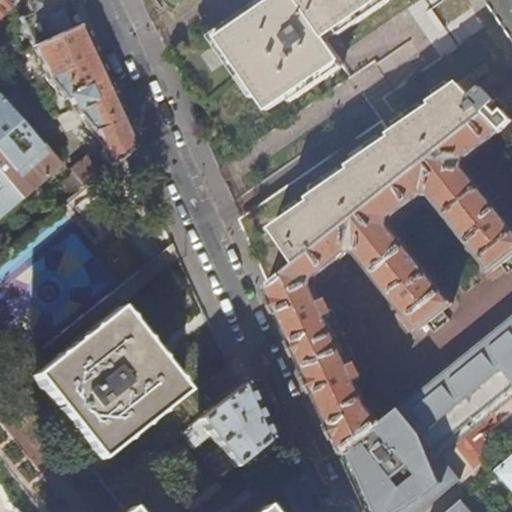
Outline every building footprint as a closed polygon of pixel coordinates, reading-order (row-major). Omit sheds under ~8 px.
[(0,0),(0,13),(10,5),(5,0),(0,0)] [(5,0),(10,5),(15,0),(23,0),(24,1),(23,7),(25,13),(18,17),(31,46),(79,26),(67,0),(5,0)] [(275,0),(217,39),(210,28),(171,54),(214,116),(203,124),(226,154),(346,73),(324,39),(380,0),(275,0)] [(511,0),(493,0),(511,27),(511,0)] [(93,56),(79,26),(31,46),(45,78),(63,100),(66,97),(73,112),(99,143),(109,166),(129,150),(134,146),(118,111),(93,56)] [(486,118),(502,135),(511,124),(511,121),(484,88),(470,97),(460,83),(433,102),(434,105),(395,132),(387,121),(242,220),(256,251),(271,285),(486,118)] [(0,216),(58,167),(0,100),(0,216)] [(502,135),(486,118),(271,285),(266,289),(343,456),(392,416),(383,405),(376,403),(371,404),(361,381),(363,380),(365,374),(361,367),(356,365),(353,366),(348,355),(336,329),(331,318),(334,317),(335,311),(332,303),(326,302),(324,303),(317,288),(318,281),(335,268),(352,254),(360,256),(407,315),(421,332),(454,306),(394,229),(395,221),(426,196),(433,197),(493,275),(511,259),(511,226),(481,188),(467,170),(467,163),(502,135)] [(511,142),(497,144),(502,175),(511,173),(511,142)] [(0,230),(0,257),(100,174),(86,157),(0,230)] [(32,377),(100,461),(123,442),(185,392),(118,309),(32,377)] [(357,485),(369,511),(425,511),(461,481),(442,459),(435,466),(431,458),(511,390),(511,319),(392,416),(343,456),(357,485)] [(243,383),(217,405),(180,435),(182,437),(191,449),(208,436),(233,467),(268,438),(259,417),(243,383)] [(180,435),(217,405),(210,397),(203,388),(156,426),(172,445),(182,437),(180,435)] [(511,401),(511,390),(431,458),(435,466),(442,459),(511,401)] [(511,459),(497,473),(511,490),(511,459)] [(451,511),(471,511),(463,502),(451,511)]
